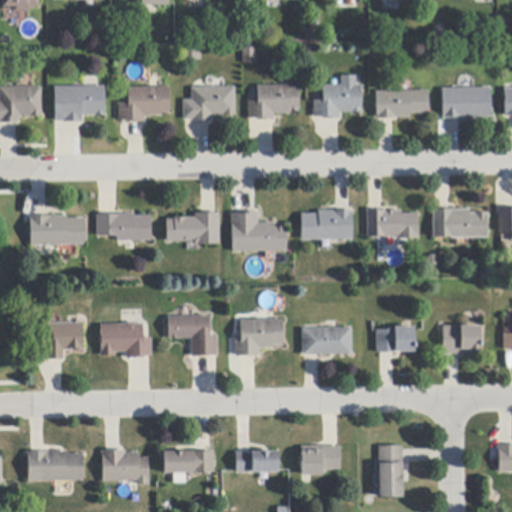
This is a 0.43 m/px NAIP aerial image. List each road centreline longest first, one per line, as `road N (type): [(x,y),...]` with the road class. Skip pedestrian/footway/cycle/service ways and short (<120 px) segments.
road 1 (residential): [(511,399),(0,408)]
road 2 (residential): [(511,160),(0,168)]
